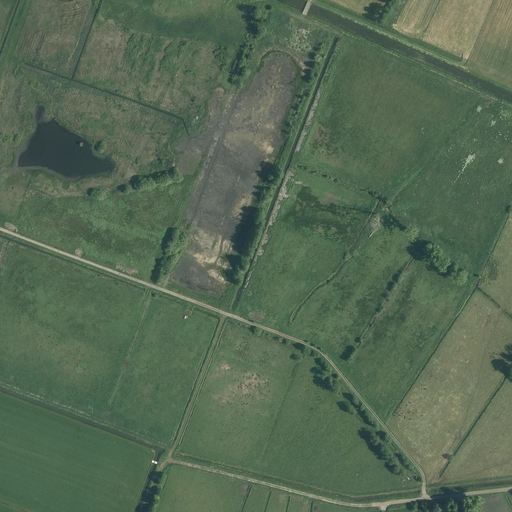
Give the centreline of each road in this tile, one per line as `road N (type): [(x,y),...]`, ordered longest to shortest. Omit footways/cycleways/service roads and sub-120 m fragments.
road 1 (track): [(0,230),(320,351),(422,474),(424,499)]
road 2 (track): [(169,458),(372,505)]
road 3 (track): [(169,458),(225,314)]
road 4 (unclassified): [(511,489),(372,505)]
